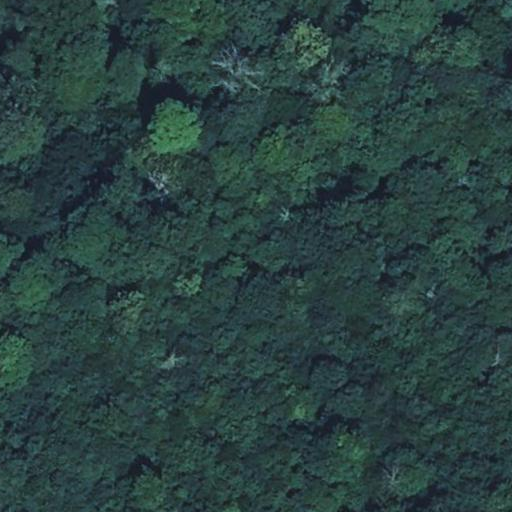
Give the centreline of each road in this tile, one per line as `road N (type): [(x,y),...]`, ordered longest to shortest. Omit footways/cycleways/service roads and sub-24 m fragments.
road 1 (track): [(511,166),(192,171),(0,250)]
road 2 (track): [(182,0),(0,31)]
